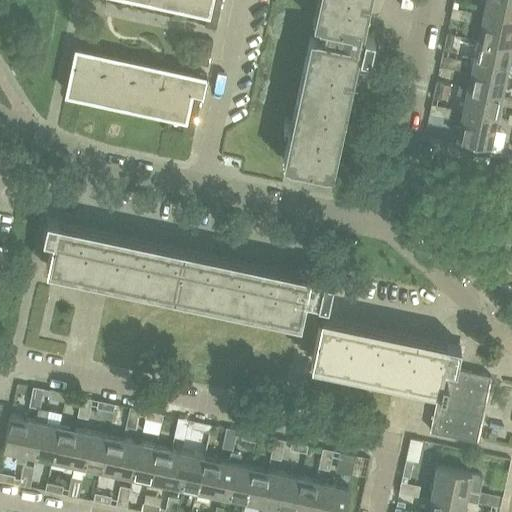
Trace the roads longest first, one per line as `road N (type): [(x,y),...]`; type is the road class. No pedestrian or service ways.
road 1 (residential): [(0,366),(14,357),(388,441),(375,511)]
road 2 (residential): [(202,187),(98,162),(0,119)]
road 3 (residential): [(202,187),(242,0)]
road 4 (residential): [(382,221),(202,187)]
road 5 (residential): [(398,151),(431,0)]
road 6 (residential): [(479,312),(382,221)]
